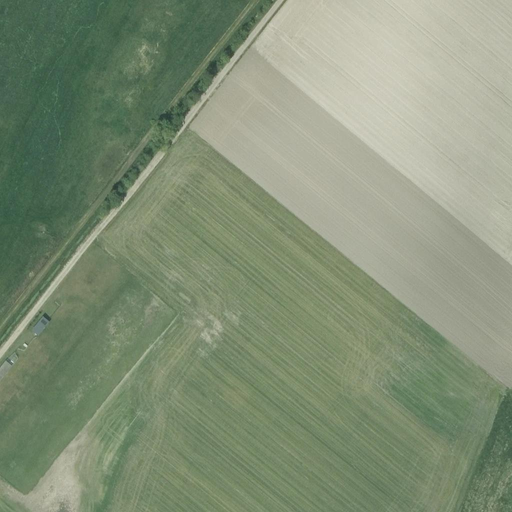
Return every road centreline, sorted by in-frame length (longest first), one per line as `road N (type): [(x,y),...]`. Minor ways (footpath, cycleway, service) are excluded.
road 1 (track): [(0,355),(277,0)]
road 2 (track): [(0,325),(254,0)]
